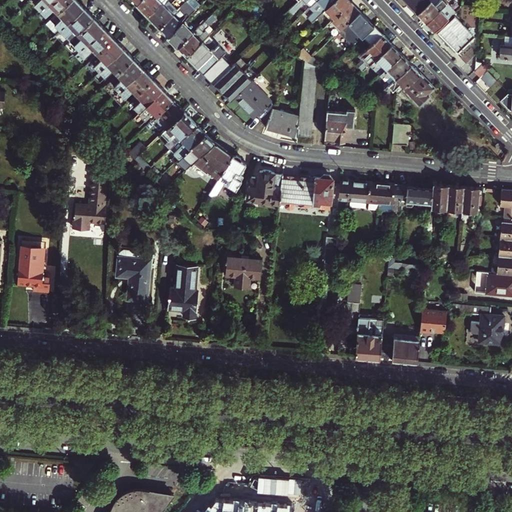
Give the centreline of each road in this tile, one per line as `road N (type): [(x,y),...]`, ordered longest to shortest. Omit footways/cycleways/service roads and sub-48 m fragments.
road 1 (primary): [(511,423),(0,378)]
road 2 (primary): [(0,393),(511,438)]
road 3 (tertiary): [(0,433),(511,477)]
road 4 (tertiary): [(511,383),(0,340)]
road 5 (residential): [(104,0),(222,120),(260,146),(509,173)]
road 6 (residential): [(511,137),(378,0)]
